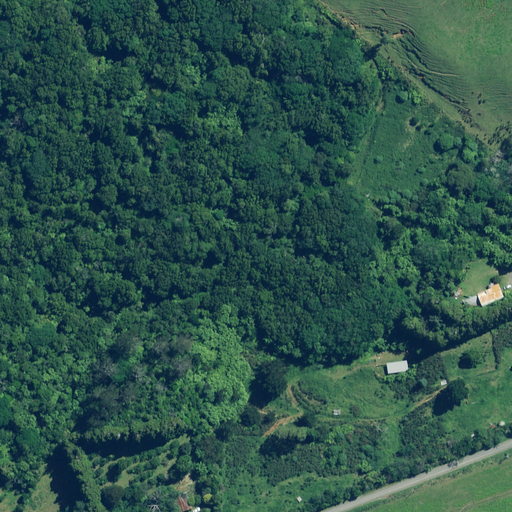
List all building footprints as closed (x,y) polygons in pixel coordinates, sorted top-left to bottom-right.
[(478,295),(482,304),(483,307),(505,298),(498,282),(488,286),(490,290),(478,295)] [(447,298),(451,303),(462,294),(457,288),(447,298)] [(482,304),(478,295),(463,301),(467,310),(482,304)] [(408,371),(406,361),(386,364),(388,373),(408,371)] [(39,490),(35,495),(39,499),(43,495),(39,490)]
